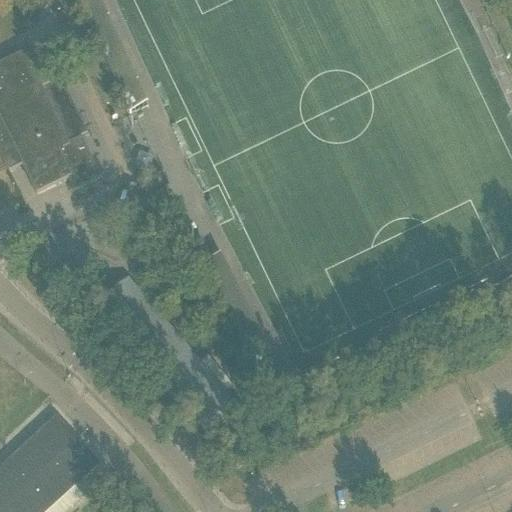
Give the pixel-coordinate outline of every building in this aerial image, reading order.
[(69,179),(74,190),(98,178),(79,141),(67,147),(40,90),(48,86),(31,52),(0,66),(0,153),(7,169),(21,162),(37,195),(69,179)] [(134,188),(127,186),(125,192),(132,195),(134,188)] [(128,207),(121,205),(119,211),(126,214),(128,207)] [(51,277),(28,254),(22,260),(45,282),(51,277)] [(128,281),(113,295),(98,308),(210,438),(247,405),(205,356),(198,362),(128,281)] [(0,511),(42,511),(71,486),(73,488),(97,466),(56,420),(31,442),(38,449),(0,483),(0,511)]
